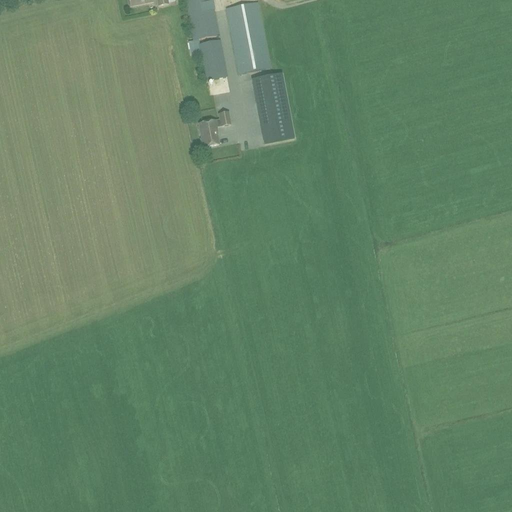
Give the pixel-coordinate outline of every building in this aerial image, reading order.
[(197,41),(219,37),(211,0),(185,0),(193,42),(197,41)] [(239,76),(270,70),(258,5),(227,11),(239,76)] [(193,42),(190,42),(193,57),(200,55),(198,46),(197,41),(193,42)] [(206,82),(228,78),(221,42),(198,46),(200,55),(206,82)] [(264,146),(294,140),(282,76),(252,82),(264,146)] [(216,112),(235,109),(232,90),(213,93),(216,112)] [(199,125),(203,149),(219,146),(216,129),(217,128),(217,127),(221,126),(222,127),(231,126),(228,114),(219,116),(221,122),(216,123),(216,122),(199,125)]
